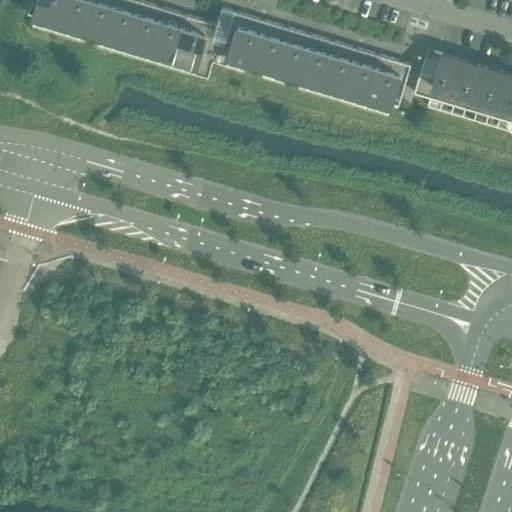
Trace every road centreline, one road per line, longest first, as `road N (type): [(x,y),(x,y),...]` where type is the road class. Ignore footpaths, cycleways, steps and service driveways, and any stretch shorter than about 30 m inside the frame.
road 1 (tertiary): [(511,269),(351,222),(42,151)]
road 2 (tertiary): [(33,190),(483,323)]
road 3 (track): [(407,361),(354,391),(292,511)]
road 4 (tertiary): [(483,323),(429,511)]
road 5 (unclassified): [(0,328),(33,190)]
